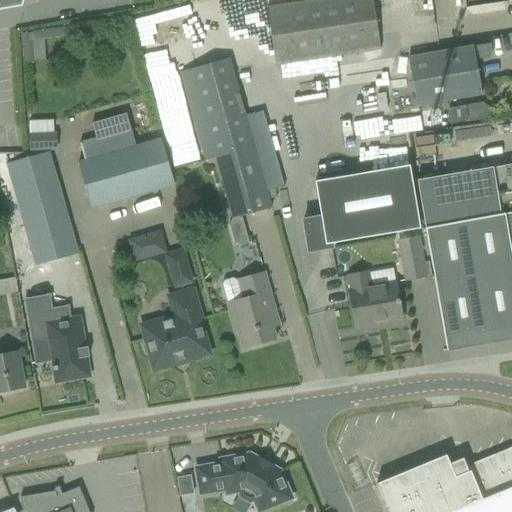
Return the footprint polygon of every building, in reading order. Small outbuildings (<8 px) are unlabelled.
[(0,0),(0,10),(22,7),(23,0),(0,0)] [(372,0),(321,0),(267,8),(276,66),(380,50),(372,0)] [(21,35),(24,64),(41,62),(39,41),(65,37),(64,27),(33,31),(33,33),(21,35)] [(408,59),(416,107),(481,96),(475,61),(488,58),(492,54),(490,44),(408,59)] [(230,60),(181,73),(204,161),(215,158),(232,219),(241,217),(270,208),(266,192),(245,117),(230,60)] [(466,106),(469,122),(497,117),(496,113),(482,103),(466,106)] [(30,152),(56,151),(55,133),(29,135),(30,152)] [(78,163),(91,209),(174,186),(161,140),(78,163)] [(7,164),(36,265),(76,253),(47,153),(7,164)] [(511,165),(417,181),(420,199),(425,228),(504,215),(511,213),(511,165)] [(300,219),(306,254),(333,250),(332,244),(419,229),(408,166),(314,182),(320,216),(300,219)] [(511,257),(504,215),(425,228),(445,346),(447,346),(446,342),(484,335),(485,339),(486,338),(486,335),(511,329),(511,257)] [(157,229),(123,240),(129,262),(164,251),(157,229)] [(398,242),(405,281),(425,278),(417,238),(398,242)] [(166,256),(175,287),(191,283),(182,252),(166,256)] [(238,333),(243,350),(276,340),(271,324),(278,323),(272,303),(263,273),(237,281),(233,279),(224,281),(222,286),(227,304),(235,333),(238,333)] [(348,291),(355,330),(402,321),(395,282),(370,287),(368,273),(348,277),(350,290),(348,291)] [(174,316),(140,326),(145,342),(142,346),(144,355),(149,357),(153,372),(210,356),(200,321),(202,321),(193,290),(168,298),(174,316)] [(48,298),(27,302),(33,342),(49,339),(53,362),(56,382),(88,376),(84,356),(78,320),(69,321),(67,310),(50,312),(48,298)] [(0,392),(24,388),(17,351),(0,354),(0,392)] [(376,484),(387,511),(511,511),(511,447),(464,468),(462,461),(450,466),(446,456),(376,484)] [(252,503),(256,511),(264,511),(293,500),(281,470),(249,452),(217,458),(218,462),(193,467),(198,497),(224,493),(224,497),(237,495),(238,499),(248,504),(252,503)] [(88,511),(79,488),(57,497),(55,492),(20,498),(22,511),(20,511),(88,511)]
